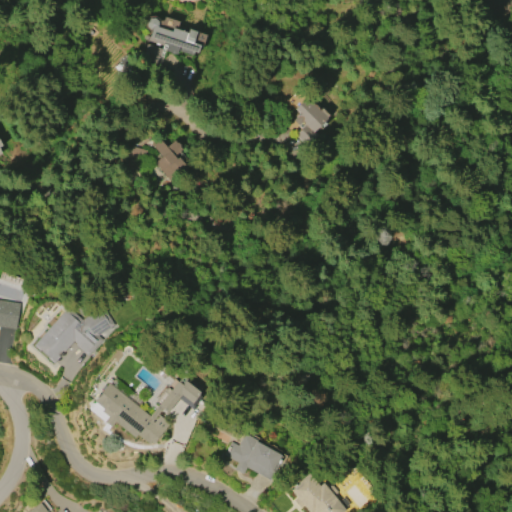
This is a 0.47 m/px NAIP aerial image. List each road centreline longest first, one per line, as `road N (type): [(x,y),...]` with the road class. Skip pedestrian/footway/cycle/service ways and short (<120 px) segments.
road 1 (track): [(511,270),(486,268),(434,236),(407,240),(343,272),(318,263),(267,166)]
road 2 (residential): [(0,369),(48,383),(93,467),(115,475),(173,472),(251,511)]
road 3 (residential): [(0,199),(49,197),(137,118),(267,166)]
road 4 (residential): [(12,371),(27,445),(0,496)]
